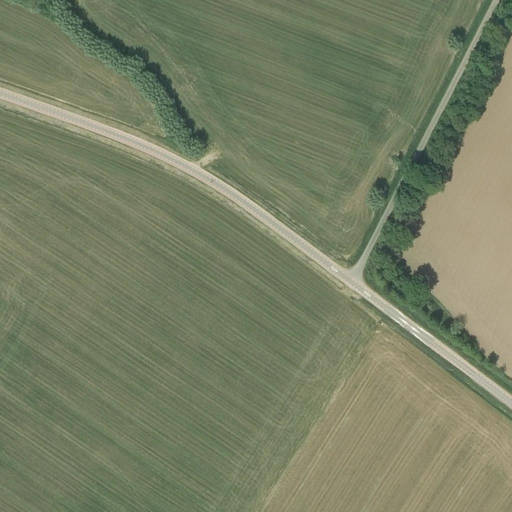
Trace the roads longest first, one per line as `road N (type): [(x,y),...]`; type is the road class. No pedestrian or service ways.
road 1 (tertiary): [(351,283),(160,152),(0,95)]
road 2 (unclassified): [(351,283),(497,0)]
road 3 (tertiary): [(511,403),(351,283)]
